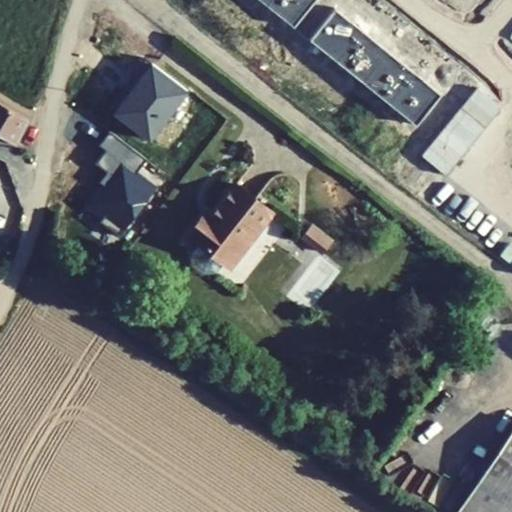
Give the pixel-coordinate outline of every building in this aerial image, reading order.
[(260,0),(294,26),(314,0),(260,0)] [(334,9),(310,39),(416,125),(441,95),(334,9)] [(120,90),(107,107),(149,139),(187,90),(145,58),(133,73),(140,79),(127,95),(120,90)] [(0,135),(15,144),(29,119),(0,102),(0,135)] [(201,202),(186,222),(196,230),(188,241),(189,253),(199,260),(211,259),(220,248),(226,253),(269,197),(232,168),(204,205),(201,202)] [(311,211),(301,224),(320,239),(330,226),(311,211)] [(511,511),(511,435),(470,501),(488,511),(511,511)]
